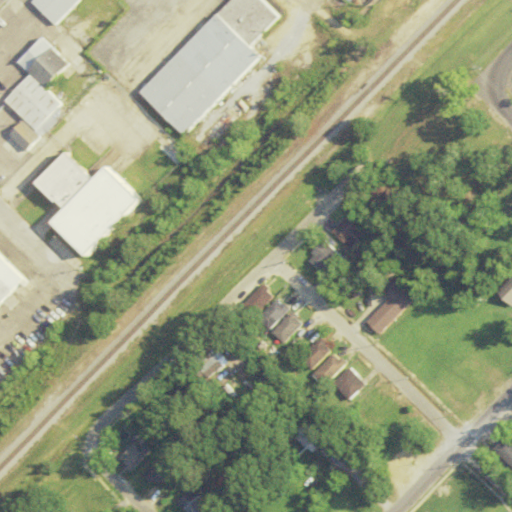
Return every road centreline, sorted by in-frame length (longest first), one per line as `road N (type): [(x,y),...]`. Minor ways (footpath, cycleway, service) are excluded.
road 1 (residential): [(350,178),(110,411),(87,451)]
road 2 (residential): [(269,261),(511,498)]
road 3 (tertiary): [(511,391),(394,511)]
